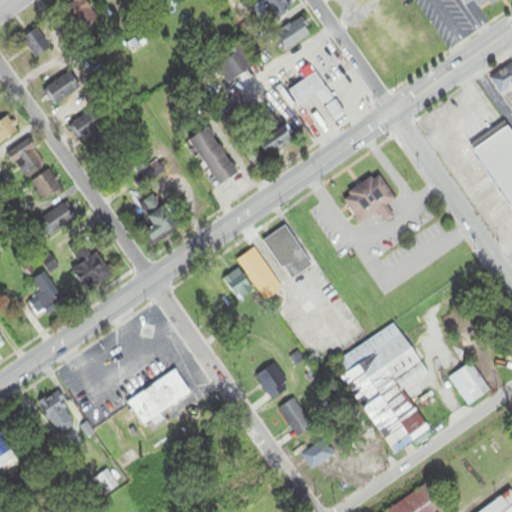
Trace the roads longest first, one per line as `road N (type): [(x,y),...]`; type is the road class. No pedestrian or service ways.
road 1 (primary): [(391,110),(0,382)]
road 2 (residential): [(311,511),(149,279)]
road 3 (residential): [(149,279),(0,66)]
road 4 (residential): [(511,389),(340,511)]
road 5 (primary): [(391,110),(511,280)]
road 6 (primary): [(511,27),(391,110)]
road 7 (residential): [(391,110),(315,0)]
